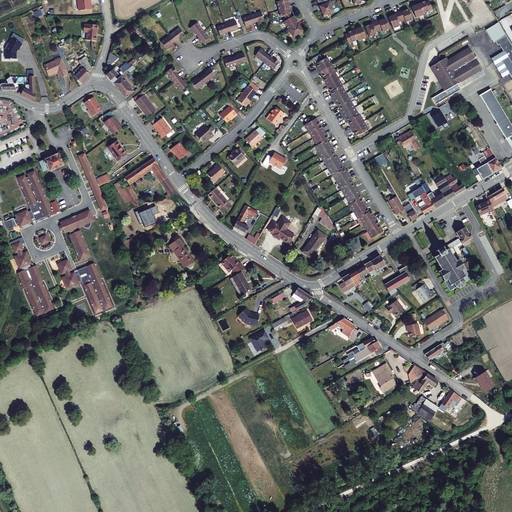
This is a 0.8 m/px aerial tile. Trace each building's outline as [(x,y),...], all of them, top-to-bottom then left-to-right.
[(90,0),(76,0),(78,10),(92,9),(90,0)] [(287,0),(276,4),(280,18),(282,17),(285,22),(282,23),(293,38),(303,31),(293,16),(291,17),(290,15),(288,9),(289,8),(287,0)] [(432,9),(428,1),(425,2),(424,1),(411,7),(416,17),(423,14),(423,13),(432,9)] [(319,7),(323,16),(333,11),(328,2),(319,7)] [(36,17),(42,14),(40,8),(34,11),(36,17)] [(388,17),(392,28),(399,25),(398,22),(405,20),(406,22),(413,20),(408,9),(402,12),(401,11),(394,13),(395,15),(388,17)] [(242,17),(245,26),(246,25),(249,24),(251,23),(251,22),(250,21),(252,21),(252,22),(256,20),(257,19),(257,20),(258,21),(264,19),(260,10),(250,14),(242,17)] [(216,26),(219,35),(223,33),(225,33),(225,31),(224,30),(226,30),(226,31),(230,29),(231,28),(231,29),(232,30),(238,28),(235,19),(224,23),(216,26)] [(372,24),(365,27),(369,37),(376,34),(375,32),(381,29),(382,32),(389,29),(385,19),(378,21),(378,20),(371,23),(372,24)] [(96,30),(97,23),(87,22),(87,23),(83,22),(83,24),(81,25),(81,27),(82,28),(82,30),(86,30),(85,38),(96,38),(96,34),(95,34),(95,30),(96,30)] [(198,39),(201,43),(208,37),(201,28),(196,22),(189,28),(190,30),(193,33),(194,32),(194,31),(195,32),(195,33),(197,36),(198,35),(199,36),(198,37),(197,38),(198,39)] [(160,41),(165,49),(171,45),(170,44),(169,43),(170,42),(171,43),(174,41),(177,38),(177,37),(178,37),(179,38),(184,35),(178,27),(169,34),(160,41)] [(361,27),(348,32),(348,33),(345,34),(348,43),(357,39),(358,41),(366,38),(361,27)] [(502,43),(495,35),(487,41),(493,50),(502,43)] [(21,43),(12,37),(5,49),(5,58),(16,58),(16,53),(21,43)] [(266,51),(261,47),(255,54),(264,61),(273,69),(279,61),(274,58),(273,59),(272,59),(273,58),(269,55),(266,53),(266,54),(265,53),(265,52),(266,51)] [(444,57),(439,60),(438,61),(452,85),(469,76),(473,73),(469,66),(477,61),(469,47),(446,60),(444,57)] [(315,54),(318,62),(322,67),(333,61),(329,54),(325,56),(322,51),(315,54)] [(117,56),(109,52),(105,61),(109,63),(117,56)] [(246,60),(243,52),(236,54),(236,55),(237,56),(235,57),(235,56),(231,57),(231,58),(230,59),(230,58),(229,57),(223,59),(226,67),(246,60)] [(48,58),(52,68),(54,67),(57,73),(64,70),(57,54),(48,58)] [(75,55),(64,59),(67,64),(77,60),(80,65),(70,73),(76,81),(87,72),(84,68),(88,65),(83,54),(76,56),(75,55)] [(52,68),(48,58),(41,61),(45,71),(52,68)] [(322,67),(325,75),(335,69),(337,68),(333,61),(322,67)] [(429,66),(438,82),(443,90),(451,86),(452,85),(438,61),(429,66)] [(481,68),(477,61),(469,66),(473,73),(481,68)] [(117,74),(112,68),(105,75),(106,77),(112,83),(120,76),(127,70),(125,68),(127,66),(124,62),(119,67),(118,67),(121,70),(117,74)] [(180,91),(187,85),(183,80),(182,80),(181,81),(181,80),(179,76),(176,73),(176,74),(175,73),(176,72),(177,72),(177,71),(173,66),(165,72),(173,81),(180,91)] [(215,75),(210,67),(204,71),(205,72),(206,73),(205,74),(204,73),(201,76),(198,78),(199,79),(198,80),(197,79),(196,78),(191,82),(197,89),(206,82),(215,75)] [(10,70),(5,74),(9,80),(13,78),(13,79),(16,78),(12,69),(10,70)] [(328,83),(339,77),(335,69),(325,75),(324,75),(328,83)] [(35,76),(29,76),(30,89),(24,87),(21,94),(34,101),(35,94),(35,76)] [(112,83),(124,97),(133,90),(120,76),(112,83)] [(452,85),(455,91),(472,81),(469,76),(452,85)] [(339,77),(328,83),(332,90),(340,85),(343,84),(339,77)] [(3,90),(15,84),(13,79),(13,78),(9,80),(5,82),(3,79),(0,80),(0,87),(1,89),(3,90)] [(256,91),(248,85),(237,99),(245,106),(256,91)] [(330,95),(332,100),(344,93),(340,85),(332,90),(330,91),(331,94),(330,95)] [(451,86),(443,90),(430,98),(433,104),(454,91),(451,86)] [(505,138),(509,135),(511,133),(511,127),(511,125),(489,87),(483,91),(479,93),(505,138)] [(135,101),(143,95),(141,92),(133,98),(135,101)] [(336,102),(338,106),(349,100),(344,93),(332,100),(334,103),(336,102)] [(135,101),(135,102),(147,117),(155,110),(143,95),(135,101)] [(89,117),(98,110),(88,98),(80,104),(85,110),(84,111),(89,117)] [(349,100),(338,106),(340,109),(338,110),(341,115),(353,108),(349,100)] [(233,104),(229,106),(237,115),(240,112),(233,104)] [(229,106),(219,114),(226,122),(233,116),(234,117),(237,115),(229,106)] [(269,115),(267,118),(276,125),(285,113),(275,107),(270,115),(269,115)] [(346,121),(347,120),(357,115),(353,108),(341,115),(342,116),(343,115),(346,121)] [(438,112),(429,117),(435,128),(444,123),(438,112)] [(357,115),(347,120),(351,127),(362,121),(360,118),(358,114),(357,115)] [(110,133),(119,127),(110,115),(101,121),(110,133)] [(153,125),(160,120),(156,116),(150,121),(153,125)] [(305,123),(309,129),(319,123),(316,117),(305,123)] [(160,120),(153,125),(158,131),(159,133),(162,138),(171,132),(168,128),(169,128),(162,118),(160,120)] [(362,121),(351,127),(355,134),(366,128),(362,121)] [(324,130),(319,123),(309,129),(313,136),(324,130)] [(206,126),(196,134),(203,143),(210,137),(211,138),(214,135),(206,126)] [(260,128),(246,141),(252,148),(268,134),(260,128)] [(324,130),(313,136),(317,143),(325,138),(328,137),(324,130)] [(399,136),(396,138),(402,148),(409,144),(413,151),(420,147),(410,131),(399,136)] [(114,138),(104,145),(114,158),(123,152),(119,147),(118,147),(116,144),(117,143),(114,138)] [(314,145),(318,152),(331,145),(329,141),(327,142),(325,138),(317,143),(314,145)] [(180,143),(179,143),(173,148),(171,149),(173,153),(175,152),(181,160),(189,154),(180,143)] [(331,145),(318,152),(323,160),(334,153),(332,149),(333,149),(331,145)] [(475,155),(477,158),(481,165),(487,175),(500,167),(488,147),(475,155)] [(99,208),(107,206),(101,188),(99,183),(93,165),(88,150),(87,149),(79,152),(99,208)] [(243,156),(238,150),(237,149),(233,152),(235,153),(229,159),(236,167),(245,159),(243,156)] [(64,163),(59,151),(53,153),(53,154),(44,157),(40,159),(43,167),(44,169),(49,167),(50,169),(51,168),(52,169),(55,168),(55,167),(58,166),(64,163)] [(280,155),(276,153),(271,163),(283,169),(288,160),(283,157),(280,156),(280,155)] [(334,153),(323,160),(327,167),(340,160),(337,156),(336,157),(334,153)] [(379,160),(376,161),(391,186),(398,181),(382,153),(376,156),(379,160)] [(150,156),(113,180),(122,195),(126,193),(128,197),(134,193),(126,181),(150,165),(165,188),(158,193),(138,198),(137,197),(131,200),(133,205),(143,201),(161,199),(174,190),(150,156)] [(340,160),(327,167),(331,175),(333,174),(343,168),(341,164),(342,163),(340,160)] [(480,180),(487,175),(481,165),(478,167),(481,171),(478,173),(477,172),(476,172),(480,180)] [(214,169),(207,176),(213,184),(224,175),(217,166),(214,169)] [(343,168),(333,174),(337,181),(349,174),(347,170),(346,171),(344,167),(343,168)] [(53,213),(35,170),(28,173),(29,176),(27,177),(25,174),(18,177),(31,210),(28,211),(28,210),(25,209),(16,213),(15,215),(16,217),(14,218),(13,217),(5,220),(9,228),(16,225),(16,223),(18,222),(19,224),(21,226),(31,222),(32,219),(31,219),(34,217),(35,220),(53,213)] [(99,180),(110,176),(108,171),(98,175),(99,180)] [(349,174),(337,181),(341,188),(352,182),(350,178),(351,177),(349,174)] [(447,175),(442,178),(452,196),(462,190),(459,185),(457,187),(451,177),(449,178),(447,175)] [(432,198),(423,183),(419,185),(432,208),(442,202),(452,196),(442,178),(440,176),(432,180),(435,185),(440,194),(432,198)] [(404,195),(408,201),(417,195),(423,205),(417,208),(421,215),(432,208),(419,185),(415,179),(413,181),(417,187),(404,195)] [(352,182),(341,188),(346,196),(358,189),(356,185),(354,185),(352,182)] [(358,189),(346,196),(350,203),(360,198),(361,197),(359,193),(360,193),(358,189)] [(502,189),(487,198),(488,201),(491,207),(497,203),(495,200),(496,200),(497,201),(499,200),(499,198),(506,194),(502,189)] [(215,190),(207,197),(219,211),(218,211),(221,215),(229,208),(215,190)] [(511,208),(511,197),(510,195),(500,202),(504,209),(509,207),(511,209),(511,208)] [(394,196),(386,201),(394,215),(398,213),(401,218),(405,216),(403,212),(394,196)] [(360,198),(350,203),(348,204),(352,211),(364,204),(360,198)] [(483,205),(487,213),(493,211),(491,207),(488,201),(484,203),(485,204),(483,205)] [(319,202),(313,213),(320,218),(319,220),(328,226),(331,221),(328,216),(323,209),(319,202)] [(364,204),(352,211),(356,218),(359,216),(368,211),(364,204)] [(242,213),(233,228),(245,235),(249,228),(242,224),(247,213),(255,217),(258,211),(246,205),(242,213)] [(480,205),(475,207),(479,217),(487,213),(483,205),(481,206),(480,205)] [(262,207),(259,212),(270,218),(273,213),(262,207)] [(410,208),(403,212),(405,216),(409,222),(416,218),(410,208)] [(90,209),(60,221),(62,224),(62,225),(61,225),(63,229),(64,229),(65,232),(70,230),(71,233),(68,234),(79,260),(91,256),(80,229),(76,231),(75,228),(82,226),(83,225),(83,226),(84,227),(85,228),(86,228),(87,228),(88,228),(89,228),(89,227),(90,227),(91,226),(91,225),(92,224),(92,223),(92,222),(91,222),(92,221),(95,220),(90,209)] [(359,216),(363,223),(374,217),(370,210),(368,211),(359,216)] [(374,217),(363,223),(367,230),(378,224),(374,217)] [(272,237),(276,239),(277,237),(280,239),(289,244),(294,235),(285,230),(290,222),(282,218),(277,226),(273,223),(268,232),(273,235),(272,237)] [(378,224),(367,230),(372,238),(383,232),(378,224)] [(459,238),(447,245),(449,249),(461,241),(462,244),(472,238),(464,227),(455,233),(459,238)] [(300,252),(313,261),(317,255),(313,253),(324,236),(315,229),(300,252)] [(46,234),(39,237),(41,244),(49,241),(46,234)] [(249,235),(246,240),(254,245),(257,240),(249,235)] [(118,240),(121,249),(128,246),(125,237),(118,240)] [(178,238),(168,245),(184,267),(192,261),(185,250),(182,246),(183,245),(178,238)] [(24,250),(21,241),(12,245),(16,253),(18,252),(18,255),(16,256),(15,258),(19,267),(21,268),(22,268),(23,271),(18,273),(24,289),(25,288),(36,316),(43,313),(42,310),(44,309),(46,313),(53,310),(42,281),(43,281),(36,266),(31,268),(30,265),(31,262),(28,253),(25,252),(23,253),(22,250),(24,250)] [(461,241),(449,249),(455,257),(457,256),(462,252),(458,247),(462,244),(461,241)] [(442,248),(436,252),(439,256),(435,258),(442,270),(440,272),(451,291),(457,287),(458,287),(459,288),(460,288),(461,288),(466,285),(467,283),(467,281),(465,277),(467,276),(463,270),(465,269),(459,259),(457,261),(455,257),(449,249),(445,252),(442,248)] [(364,265),(369,273),(373,271),(377,277),(385,273),(384,271),(389,268),(387,265),(386,265),(380,255),(364,265)] [(232,271),(237,276),(240,274),(245,270),(240,264),(239,265),(231,256),(221,264),(230,273),(232,271)] [(94,263),(77,271),(79,273),(76,275),(75,274),(73,273),(71,274),(70,271),(73,270),(68,259),(57,264),(62,275),(65,273),(66,276),(64,277),(63,279),(66,288),(69,289),(78,285),(79,283),(79,282),(82,281),(95,314),(103,311),(101,308),(104,307),(105,310),(112,307),(94,263)] [(364,265),(360,267),(365,275),(369,273),(364,265)] [(365,275),(360,267),(356,270),(361,278),(365,275)] [(398,273),(400,275),(405,271),(412,283),(416,281),(408,267),(398,273)] [(361,278),(356,270),(348,274),(353,282),(360,290),(363,287),(357,280),(361,278)] [(400,276),(385,285),(392,297),(399,292),(397,290),(406,285),(407,287),(412,283),(405,271),(400,275),(400,276)] [(231,279),(241,294),(241,295),(250,290),(240,274),(237,276),(231,279)] [(353,282),(348,274),(341,278),(346,286),(353,282)] [(341,278),(337,281),(344,293),(349,291),(346,286),(341,278)] [(241,294),(231,279),(229,280),(238,296),(241,294)] [(424,281),(415,288),(426,304),(439,296),(436,291),(433,293),(424,281)] [(287,311),(290,316),(294,314),(303,309),(309,300),(295,290),(289,300),(298,306),(287,311)] [(283,292),(269,300),(272,305),(286,297),(283,292)] [(397,301),(386,309),(390,315),(393,313),(396,318),(405,311),(397,301)] [(254,327),(258,317),(252,314),(251,315),(249,315),(248,314),(249,313),(245,309),(237,315),(243,323),(246,324),(246,325),(254,327)] [(443,311),(425,323),(431,332),(442,324),(442,325),(449,320),(443,311)] [(306,313),(289,322),(290,324),(294,332),(311,323),(306,313)] [(284,320),(270,326),(274,333),(287,326),(284,320)] [(343,322),(327,331),(329,333),(337,329),(341,332),(339,335),(347,341),(350,337),(352,339),(356,333),(353,331),(354,330),(343,322)] [(419,325),(407,328),(408,331),(409,331),(410,334),(411,339),(422,336),(419,325)] [(265,341),(262,334),(247,341),(254,354),(264,350),(260,343),(265,341)] [(356,351),(357,354),(373,346),(370,341),(359,346),(361,348),(356,351)] [(425,356),(429,362),(445,352),(444,351),(447,349),(449,354),(452,352),(448,345),(445,347),(444,344),(434,350),(425,356)] [(349,357),(352,363),(371,354),(378,351),(375,345),(373,346),(357,354),(349,357)] [(378,351),(371,354),(374,360),(381,357),(378,351)] [(389,379),(391,378),(384,366),(370,374),(373,379),(375,378),(373,375),(382,371),(384,370),(386,374),(385,374),(387,380),(389,379)] [(412,381),(423,375),(411,367),(405,376),(412,381)] [(378,389),(377,390),(379,395),(393,387),(389,379),(387,380),(385,374),(386,374),(384,370),(382,371),(373,375),(375,378),(373,379),(378,389)] [(414,383),(408,391),(413,394),(413,393),(417,396),(424,385),(430,389),(433,384),(423,376),(417,385),(414,383)] [(494,390),(486,376),(476,382),(479,387),(481,391),(485,396),(494,390)] [(439,411),(443,414),(454,400),(445,393),(432,410),(438,414),(439,411)] [(411,407),(409,408),(422,422),(431,410),(417,399),(413,404),(413,406),(411,407)] [(408,409),(405,412),(421,424),(422,422),(409,408),(408,409)]
